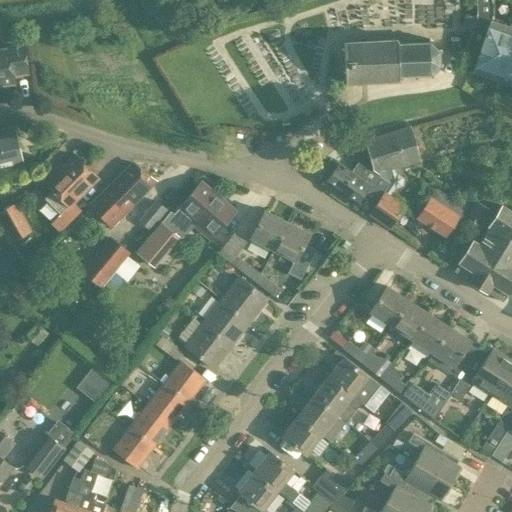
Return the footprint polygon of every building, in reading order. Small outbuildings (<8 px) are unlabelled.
[(511,27),(490,20),(489,0),(476,0),(476,19),(466,15),(460,28),(471,33),(464,52),(478,56),(472,73),(511,87),(511,27)] [(441,53),(441,51),(437,52),(428,45),(397,46),(397,41),(344,43),(344,49),(342,49),(342,51),(344,51),(345,71),(342,71),(342,74),(345,74),(345,81),(350,81),(401,80),(401,75),(413,75),(413,79),(416,79),(416,75),(428,75),(430,78),(432,77),(430,73),(436,67),(440,68),(441,65),(437,64),(437,54),(441,53)] [(16,75),(27,73),(21,42),(6,45),(7,50),(0,51),(0,85),(14,83),(12,75),(16,75)] [(377,177),(388,185),(376,202),(367,215),(388,230),(405,206),(390,195),(393,190),(402,186),(403,178),(397,174),(396,174),(394,169),(418,162),(408,128),(408,127),(364,139),(374,172),(377,174),(378,173),(377,177)] [(14,131),(0,134),(0,167),(12,164),(22,162),(14,131)] [(80,212),(73,204),(98,178),(74,154),(45,183),(53,190),(43,200),(59,215),(51,223),(60,232),(80,212)] [(338,164),(324,184),(354,205),(363,193),(376,202),(388,185),(377,177),(357,162),(356,163),(347,156),(340,165),(338,164)] [(110,229),(130,209),(154,181),(132,164),(108,189),(106,188),(88,207),(110,229)] [(235,209),(202,180),(178,207),(179,208),(173,215),(169,211),(160,222),(136,251),(155,267),(179,239),(184,238),(196,223),(194,220),(199,215),(217,230),(235,209)] [(445,238),(459,216),(430,197),(415,218),(445,238)] [(150,231),(168,210),(156,200),(138,221),(150,231)] [(16,201),(0,210),(0,218),(13,241),(32,230),(16,201)] [(490,210),(475,201),(465,219),(479,227),(490,210)] [(469,282),(478,288),(511,233),(511,212),(501,206),(488,227),(488,228),(478,245),(472,241),(458,263),(453,271),(453,272),(469,282)] [(250,239),(272,250),(286,223),(264,211),(250,239)] [(286,223),(272,250),(297,262),(294,268),(302,272),(315,247),(307,243),(311,235),(286,223)] [(230,264),(253,281),(259,274),(236,257),(246,242),(233,233),(218,254),(230,263),(230,264)] [(502,302),(507,294),(508,295),(511,288),(511,233),(478,288),(486,293),(502,303),(502,302)] [(129,253),(109,237),(81,270),(101,286),(129,253)] [(259,274),(253,281),(276,299),(281,292),(259,274)] [(237,277),(220,300),(249,322),(266,299),(237,277)] [(386,286),(369,312),(390,326),(407,300),(386,286)] [(220,300),(203,322),(232,344),(249,322),(220,300)] [(390,326),(411,340),(428,313),(407,300),(390,326)] [(448,327),(428,313),(411,340),(431,353),(448,327)] [(213,369),(232,344),(203,322),(195,316),(178,337),(186,343),(184,346),(213,369)] [(449,373),(458,379),(459,380),(478,349),(468,343),(470,341),(448,327),(431,353),(453,367),(449,373)] [(342,348),(362,364),(369,356),(360,350),(348,341),(342,348)] [(471,382),(490,394),(511,361),(491,349),(487,355),(478,349),(459,380),(458,379),(450,393),(460,399),(469,386),(471,382)] [(362,364),(382,380),(388,371),(390,369),(370,354),(369,356),(362,364)] [(380,386),(367,376),(342,357),(327,377),(352,396),(364,405),(380,386)] [(182,361),(164,383),(188,402),(206,379),(182,361)] [(509,407),(511,401),(511,361),(490,394),(509,407)] [(388,371),(382,380),(401,395),(408,387),(388,371)] [(327,377),(312,396),(345,423),(346,423),(352,415),(342,408),(352,396),(327,377)] [(412,381),(408,387),(401,395),(433,419),(450,393),(435,383),(428,394),(412,381)] [(164,383),(148,405),(172,423),(188,402),(164,383)] [(312,396),(296,416),(320,435),(330,443),(345,423),(312,396)] [(386,423),(394,430),(411,412),(400,401),(384,421),(386,423)] [(148,405),(130,427),(154,446),(172,423),(148,405)] [(481,448),(491,455),(507,430),(511,422),(511,413),(506,410),(481,448)] [(280,436),(297,449),(305,455),(320,435),(296,416),(280,436)] [(43,480),(66,449),(64,447),(75,433),(58,420),(47,434),(46,433),(22,464),(43,480)] [(386,423),(368,442),(376,449),(394,430),(386,423)] [(114,449),(113,451),(137,469),(154,446),(130,427),(114,449)] [(511,445),(511,433),(507,430),(491,455),(502,461),(511,445)] [(0,485),(13,468),(2,459),(14,444),(0,433),(0,485)] [(412,434),(407,443),(421,450),(413,463),(450,484),(460,467),(455,465),(458,460),(412,434)] [(79,473),(82,468),(95,452),(91,449),(79,440),(72,449),(64,461),(79,473)] [(358,467),(376,449),(368,442),(361,449),(351,460),(358,467)] [(322,511),(327,507),(339,494),(319,477),(311,487),(316,491),(308,502),(298,495),(298,494),(284,483),(294,471),(269,451),(252,473),(277,491),(292,502),(292,503),(302,510),(304,511),(322,511)] [(86,484),(93,486),(97,475),(104,477),(108,463),(94,458),(90,471),(82,468),(79,479),(87,482),(86,484)] [(392,467),(388,474),(430,501),(433,502),(436,498),(440,501),(450,484),(413,463),(406,475),(392,467)] [(325,469),(319,477),(339,494),(341,491),(347,486),(325,469)] [(393,490),(386,502),(403,511),(426,511),(431,505),(429,503),(430,501),(388,474),(384,472),(378,481),(393,490)] [(240,494),(233,503),(244,511),(255,511),(258,508),(262,511),(277,491),(252,473),(237,492),(240,494)] [(89,499),(91,493),(93,486),(86,484),(87,482),(79,479),(74,492),(68,490),(64,502),(54,498),(49,511),(76,511),(81,496),(89,499)] [(129,485),(125,496),(133,498),(132,501),(139,503),(144,490),(136,487),(129,485)] [(342,492),(341,491),(339,494),(327,507),(334,511),(347,511),(354,501),(342,492)] [(95,494),(91,493),(89,499),(81,496),(76,511),(102,511),(105,504),(93,500),(95,494)] [(133,498),(125,496),(120,510),(124,511),(135,511),(139,503),(132,501),(133,498)] [(403,511),(386,502),(380,511),(375,511),(364,506),(360,511),(403,511)]
